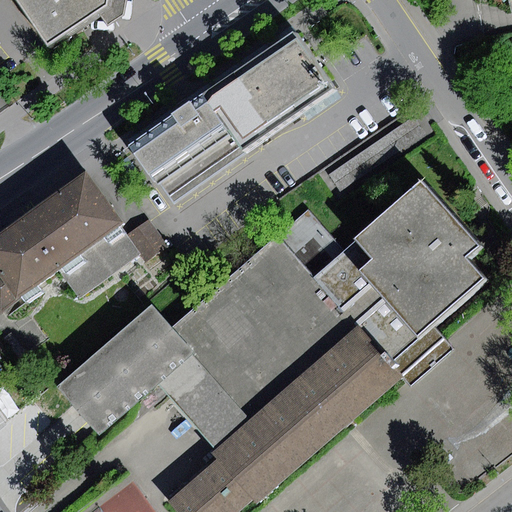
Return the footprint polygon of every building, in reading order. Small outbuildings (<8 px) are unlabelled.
[(108,0),(19,0),(48,45),(97,11),(108,4),(108,0)] [(108,0),(108,4),(97,11),(106,26),(124,15),(126,0),(108,0)] [(324,94),(333,88),(294,32),(204,93),(246,151),(302,110),(324,94)] [(176,201),(246,151),(204,93),(130,146),(158,185),(162,182),(176,201)] [(324,94),(302,110),(307,118),(330,102),(324,94)] [(414,117),(329,176),(340,192),(425,133),(414,117)] [(127,157),(119,163),(139,192),(147,186),(127,157)] [(119,226),(123,223),(85,171),(0,234),(0,273),(19,299),(59,270),(119,226)] [(308,208),(172,328),(195,353),(193,355),(251,421),(360,325),(406,377),(413,384),(453,348),(433,326),(486,279),(467,258),(481,246),(422,178),(343,247),(308,208)] [(150,262),(169,248),(149,221),(130,234),(150,262)] [(139,254),(119,226),(59,270),(80,298),(139,254)] [(0,312),(19,299),(0,273),(0,312)] [(153,305),(59,388),(101,436),(159,384),(193,355),(195,353),(172,328),(153,305)] [(212,456),(216,461),(251,501),(257,507),(406,377),(360,325),(251,421),(218,451),(212,456)] [(11,333),(3,339),(20,360),(27,354),(11,333)] [(251,421),(193,355),(159,384),(218,451),(251,421)] [(216,461),(170,503),(178,511),(238,511),(251,501),(216,461)]
